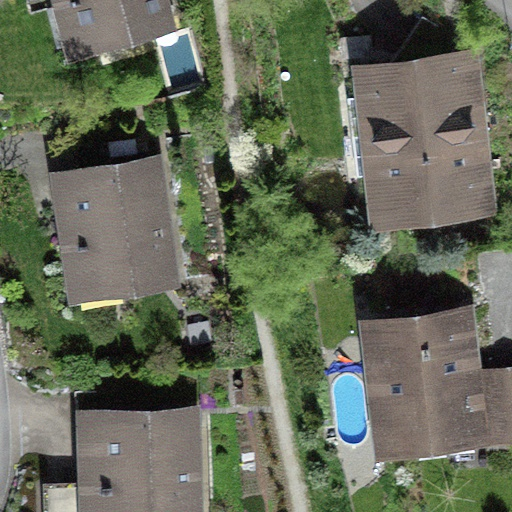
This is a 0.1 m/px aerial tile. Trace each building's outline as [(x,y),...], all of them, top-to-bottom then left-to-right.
[(171,0),(51,0),(69,67),(181,37),(171,0)] [(487,60),(361,72),(376,233),(501,221),(487,60)] [(166,162),(55,177),(73,306),(183,291),(166,162)] [(481,315),(368,327),(383,472),(511,459),(511,368),(486,371),(481,315)] [(204,511),(202,414),(78,418),(81,511),(204,511)]
